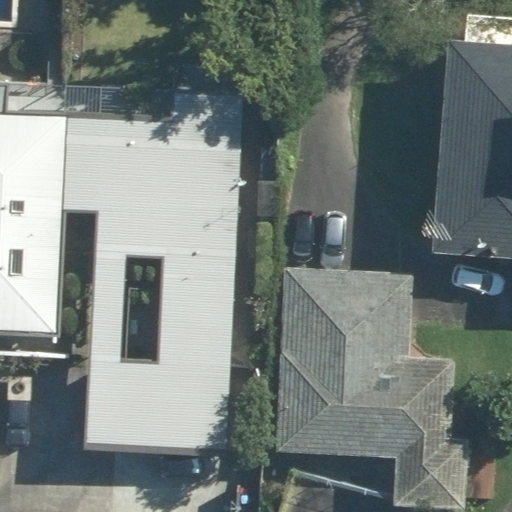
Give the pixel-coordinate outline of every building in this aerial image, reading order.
[(511,46),(442,43),(430,249),(511,254),(511,46)] [(97,211),(88,443),(227,449),(240,95),(171,92),(169,126),(67,122),(63,210),(97,211)] [(58,113),(0,111),(0,332),(51,334),(58,113)] [(408,353),(413,271),(281,263),(270,449),(392,456),(389,503),(465,507),(469,433),(451,432),(456,356),(408,353)] [(409,511),(307,483),(298,511),(409,511)]
